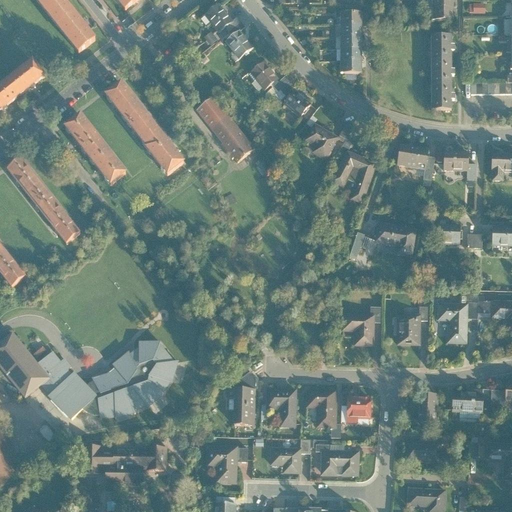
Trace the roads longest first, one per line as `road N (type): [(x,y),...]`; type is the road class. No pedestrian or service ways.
road 1 (residential): [(244,0),(303,69),(365,113),(430,132),(511,136)]
road 2 (residential): [(0,150),(129,48)]
road 3 (residential): [(381,493),(257,491)]
road 4 (residential): [(511,366),(393,380)]
